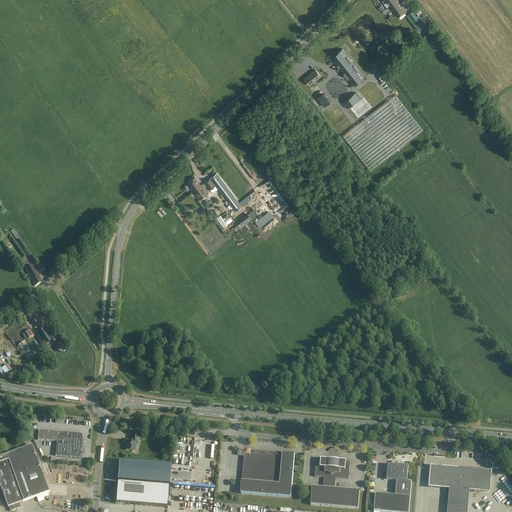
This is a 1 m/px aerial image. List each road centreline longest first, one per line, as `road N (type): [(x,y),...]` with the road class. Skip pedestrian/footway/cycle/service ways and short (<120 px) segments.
road 1 (primary): [(122,401),(511,437)]
road 2 (tertiary): [(122,230),(143,196),(344,0)]
road 3 (track): [(478,434),(380,299)]
road 4 (unclassified): [(0,326),(109,228),(122,230)]
road 5 (tertiary): [(108,385),(122,230)]
road 6 (track): [(433,29),(511,141)]
